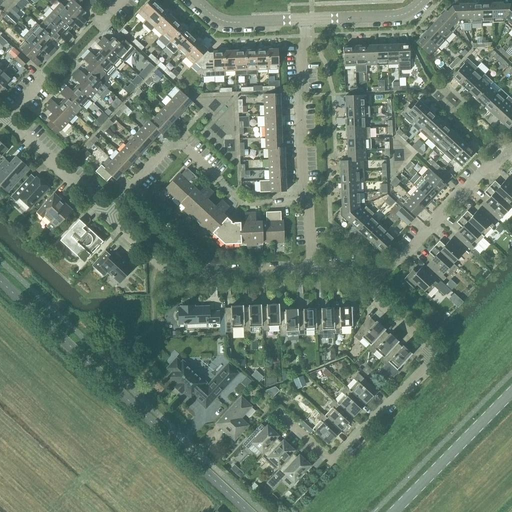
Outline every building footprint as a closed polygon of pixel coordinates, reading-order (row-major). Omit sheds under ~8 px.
[(71,0),(65,8),(83,25),(87,21),(80,16),(85,11),(82,9),(86,4),(81,0),(71,0)] [(147,21),(160,6),(156,2),(155,0),(150,0),(138,13),(147,21)] [(496,1),(491,2),(492,23),(503,22),(510,5),(509,5),(503,5),(503,2),(496,3),(496,1)] [(459,7),(452,7),(460,24),(471,23),(469,2),(465,3),(465,4),(459,4),(459,7)] [(474,2),(469,2),(471,23),(481,23),(480,3),(474,4),(474,2)] [(487,3),(480,3),(481,23),(492,23),(491,2),(487,2),(487,3)] [(60,4),(53,11),(58,15),(70,27),(74,23),(80,29),(83,25),(65,8),(60,4)] [(511,7),(510,5),(503,22),(511,30),(511,28),(511,7)] [(151,32),(155,28),(170,11),(169,10),(164,10),(160,6),(147,21),(143,25),(151,32)] [(14,7),(9,12),(12,15),(13,15),(14,16),(19,11),(14,7)] [(440,14),(437,18),(452,32),(460,24),(452,7),(447,12),(446,11),(441,15),(440,14)] [(53,11),(46,19),(51,23),(69,40),(73,36),(67,30),(70,27),(58,15),(53,11)] [(155,28),(162,35),(176,21),(172,17),(172,12),(170,11),(155,28)] [(9,12),(4,18),(7,21),(13,15),(12,15),(9,12)] [(435,22),(431,27),(445,40),(452,32),(437,18),(434,21),(435,22)] [(46,19),(40,26),(44,30),(52,38),(56,42),(60,38),(66,44),(69,40),(51,23),(46,19)] [(166,47),(169,44),(170,43),(186,26),(185,24),(180,25),(176,21),(162,35),(158,40),(166,47)] [(36,23),(29,30),(32,34),(51,51),(55,47),(48,41),(52,38),(44,30),(40,26),(36,23)] [(169,44),(166,47),(174,55),(178,50),(192,35),(188,31),(187,27),(186,26),(170,43),(169,44)] [(425,30),(422,34),(434,44),(438,48),(445,40),(431,27),(426,31),(425,30)] [(29,30),(22,38),(26,41),(38,53),(41,49),(48,55),(51,51),(32,34),(29,30)] [(420,38),(415,43),(430,56),(438,48),(434,44),(422,34),(419,37),(420,38)] [(192,35),(178,50),(186,57),(202,40),(201,39),(196,39),(192,35)] [(104,37),(100,41),(119,58),(123,62),(135,49),(130,45),(121,36),(117,41),(114,38),(110,43),(104,37)] [(202,40),(186,57),(194,65),(196,63),(203,71),(210,54),(207,51),(208,50),(203,46),(203,42),(202,40)] [(26,41),(18,49),(29,59),(37,66),(41,62),(34,56),(38,53),(26,41)] [(100,41),(97,45),(103,50),(100,54),(112,65),(117,70),(123,62),(119,58),(100,41)] [(393,45),(387,45),(388,65),(398,64),(398,60),(397,43),(393,44),(393,45)] [(402,43),(397,43),(398,60),(398,64),(399,71),(410,70),(409,64),(409,44),(402,44),(402,43)] [(371,46),(365,46),(366,66),(377,65),(376,44),(371,44),(371,46)] [(380,44),(376,44),(377,65),(388,65),(387,45),(381,45),(380,44)] [(343,54),(342,54),(343,59),(344,59),(344,67),(355,66),(355,61),(354,45),(349,45),(349,46),(343,47),(343,54)] [(359,45),(354,45),(355,61),(355,66),(355,72),(366,72),(366,66),(365,46),(359,46),(359,45)] [(12,47),(8,52),(15,59),(19,54),(12,47)] [(257,51),(258,71),(268,70),(267,47),(266,47),(262,50),(257,51)] [(267,47),(268,70),(279,70),(279,50),(273,50),(269,47),(267,47)] [(247,76),(246,48),(244,48),(241,51),(235,51),(236,71),(236,76),(247,76)] [(258,76),(258,71),(257,51),(251,51),(248,48),(246,48),(247,76),(258,76)] [(210,54),(203,71),(201,77),(225,76),(225,72),(224,49),(222,49),(219,52),(213,52),(213,53),(210,54)] [(224,49),(225,72),(236,71),(235,51),(229,52),(226,49),(224,49)] [(90,52),(87,56),(105,73),(109,77),(110,77),(117,70),(112,65),(100,54),(96,58),(90,52)] [(15,59),(23,66),(27,62),(27,61),(19,54),(15,59)] [(87,56),(83,60),(89,65),(86,69),(90,73),(103,85),(103,84),(110,77),(109,77),(105,73),(87,56)] [(464,63),(452,75),(457,80),(456,81),(459,84),(472,70),(476,66),(466,57),(462,61),(464,63)] [(472,70),(459,84),(463,88),(464,87),(468,91),(480,78),(484,74),(476,66),(472,70)] [(6,68),(0,74),(0,90),(3,87),(10,80),(6,75),(9,71),(6,68)] [(442,68),(437,73),(443,77),(447,73),(442,68)] [(156,69),(153,73),(156,76),(159,78),(162,75),(156,69)] [(175,70),(172,73),(169,76),(173,80),(179,74),(175,70)] [(80,71),(77,75),(96,92),(99,95),(106,88),(103,85),(90,73),(87,77),(81,71),(80,71)] [(480,78),(468,91),(472,95),(471,96),(475,99),(488,86),(492,81),(484,74),(480,78)] [(77,75),(74,79),(80,84),(76,88),(89,100),(96,92),(77,75)] [(131,79),(129,81),(136,87),(142,80),(138,76),(137,75),(132,80),(131,79)] [(156,76),(152,80),(153,81),(156,84),(160,79),(159,78),(156,76)] [(488,86),(475,99),(479,102),(480,101),(484,106),(496,93),(500,89),(492,81),(488,86)] [(67,86),(63,90),(82,107),(89,100),(76,88),(73,92),(67,86)] [(125,86),(122,89),(129,95),(131,93),(132,92),(127,87),(125,86)] [(3,87),(0,90),(0,92),(4,96),(8,91),(3,87)] [(496,93),(484,106),(488,110),(487,111),(491,114),(504,101),(508,96),(500,89),(496,93)] [(63,90),(60,94),(66,99),(63,103),(75,115),(82,107),(63,90)] [(192,102),(180,91),(173,99),(185,110),(192,102)] [(279,94),(263,94),(264,105),(280,104),(279,94)] [(345,102),(344,102),(344,107),(362,106),(365,106),(365,95),(345,96),(345,102)] [(504,101),(491,114),(495,118),(496,117),(500,120),(500,121),(511,108),(511,107),(511,99),(508,96),(504,101)] [(116,98),(110,105),(115,110),(122,102),(116,98)] [(166,107),(177,118),(185,110),(173,99),(166,107)] [(410,103),(400,114),(411,125),(415,121),(428,107),(424,104),(423,105),(418,100),(413,106),(410,103)] [(53,101),(49,105),(68,122),(75,115),(63,103),(59,107),(53,101)] [(280,104),(264,105),(264,116),(280,115),(280,104)] [(49,105),(46,109),(52,114),(48,119),(50,121),(46,125),(47,126),(56,134),(60,130),(68,122),(49,105)] [(362,106),(344,107),(344,112),(346,112),(346,118),(363,117),(364,117),(369,117),(369,107),(365,107),(365,106),(362,106)] [(158,115),(170,126),(177,118),(166,107),(158,115)] [(415,121),(411,125),(419,132),(423,128),(435,115),(430,111),(431,110),(428,107),(415,121)] [(500,120),(499,121),(503,125),(503,124),(508,129),(511,124),(511,107),(511,108),(500,121),(500,120)] [(107,109),(103,113),(107,117),(111,112),(107,109)] [(148,120),(150,121),(149,121),(161,132),(161,133),(162,135),(170,126),(158,115),(154,119),(152,116),(148,120)] [(280,115),(264,116),(264,126),(281,126),(280,115)] [(423,128),(419,132),(427,139),(431,135),(444,122),(440,118),(439,119),(435,115),(423,128)] [(346,124),(345,124),(345,129),(363,128),(363,124),(363,118),(363,117),(346,118),(346,124)] [(154,140),(161,133),(161,132),(149,121),(142,129),(154,140)] [(431,135),(427,139),(435,147),(439,143),(451,130),(446,126),(447,125),(444,122),(431,135)] [(281,126),(264,126),(265,137),(281,136),(281,126)] [(363,128),(345,129),(345,134),(346,133),(347,140),(370,139),(369,128),(363,128)] [(107,129),(105,132),(113,140),(116,136),(107,129)] [(135,137),(146,148),(154,140),(142,129),(135,137)] [(439,143),(435,147),(443,154),(447,150),(459,136),(456,133),(455,134),(451,130),(439,143)] [(281,136),(265,137),(265,149),(268,149),(282,149),(282,147),(281,136)] [(447,150),(443,154),(451,161),(453,159),(454,157),(455,157),(466,144),(462,140),(463,139),(459,136),(447,150)] [(127,145),(139,156),(146,148),(135,137),(127,145)] [(347,145),(345,145),(345,150),(364,150),(370,150),(370,139),(347,140),(347,145)] [(454,157),(453,159),(461,166),(466,161),(467,161),(470,158),(470,157),(475,152),(470,148),(471,147),(467,143),(466,144),(455,157),(454,157)] [(120,153),(132,164),(139,156),(127,145),(120,153)] [(282,149),(268,149),(268,159),(284,158),(284,147),(282,147),(282,149)] [(364,150),(345,150),(346,155),(347,155),(347,161),(357,161),(361,161),(365,161),(364,150)] [(87,151),(81,157),(85,160),(90,154),(87,151)] [(112,161),(124,172),(132,164),(120,153),(112,161)] [(5,161),(0,166),(0,183),(8,191),(28,169),(16,158),(9,165),(5,161)] [(284,158),(268,159),(268,170),(285,169),(284,158)] [(124,172),(112,161),(105,169),(102,165),(96,172),(107,182),(112,176),(117,180),(124,172)] [(340,167),(339,167),(339,172),(357,172),(362,172),(361,161),(357,161),(347,161),(340,161),(340,167)] [(428,168),(420,176),(439,193),(442,189),(441,189),(445,184),(432,172),(428,168)] [(188,169),(187,169),(181,175),(180,174),(165,189),(186,208),(184,210),(191,217),(193,215),(202,223),(200,225),(207,232),(209,230),(225,244),(247,244),(247,247),(257,246),(257,243),(285,242),(284,221),(282,221),(281,212),(266,213),(267,222),(256,222),(256,213),(245,213),(246,222),(233,223),(224,214),(230,208),(222,200),(216,207),(208,200),(214,193),(206,186),(200,192),(192,185),(198,179),(188,169)] [(285,169),(268,170),(269,180),(269,181),(285,180),(285,169)] [(444,169),(440,174),(448,181),(451,177),(452,177),(444,169)] [(357,172),(339,172),(339,177),(340,177),(341,183),(357,182),(362,182),(362,172),(357,172)] [(31,174),(10,197),(16,202),(20,198),(31,207),(48,188),(36,177),(35,179),(31,174)] [(420,176),(412,184),(417,188),(430,200),(434,196),(435,197),(439,193),(420,176)] [(494,181),(489,187),(508,204),(508,205),(511,207),(511,205),(511,182),(507,178),(500,186),(494,181)] [(269,180),(259,181),(259,192),(272,192),(286,191),(285,180),(269,181),(269,180)] [(341,189),(339,189),(340,194),(358,193),(357,182),(341,183),(341,189)] [(489,198),(482,205),(496,218),(499,221),(511,207),(508,205),(508,204),(489,187),(484,193),(489,198)] [(417,188),(410,196),(424,209),(427,206),(426,205),(430,200),(417,188)] [(54,193),(36,212),(42,218),(44,216),(50,222),(48,224),(48,226),(51,230),(54,229),(55,228),(56,228),(72,210),(54,193)] [(358,193),(340,194),(340,199),(341,199),(342,206),(358,204),(358,193)] [(410,196),(402,205),(415,217),(419,212),(421,213),(424,209),(410,196)] [(342,211),(340,211),(340,216),(345,220),(346,219),(350,223),(362,210),(358,204),(342,206),(342,211)] [(362,210),(350,223),(354,227),(353,228),(357,231),(369,217),(371,216),(372,214),(365,207),(362,210)] [(401,208),(396,215),(399,218),(405,211),(402,208),(401,208)] [(467,211),(461,216),(480,234),(484,236),(491,228),(496,223),(479,208),(472,216),(467,211)] [(405,211),(399,218),(407,225),(408,224),(409,224),(409,223),(413,219),(405,211)] [(369,217),(357,231),(360,234),(361,234),(366,238),(379,223),(371,216),(369,217)] [(461,227),(454,235),(471,250),(484,236),(480,234),(461,216),(456,222),(461,227)] [(79,220),(60,240),(84,262),(103,242),(79,220)] [(379,223),(366,238),(370,242),(369,243),(373,246),(387,231),(379,223)] [(499,225),(495,230),(499,234),(504,228),(499,225)] [(387,231),(373,246),(376,249),(377,248),(382,253),(386,247),(387,248),(391,244),(390,244),(395,238),(387,231)] [(210,237),(206,242),(213,249),(217,244),(210,237)] [(439,241),(434,246),(453,264),(465,251),(451,238),(444,246),(439,241)] [(434,257),(427,265),(443,280),(448,275),(456,267),(453,264),(434,246),(429,252),(434,257)] [(105,251),(92,266),(104,277),(108,272),(119,283),(133,268),(121,257),(119,259),(112,253),(110,256),(105,251)] [(412,270),(403,280),(414,289),(417,286),(428,295),(435,287),(445,296),(448,293),(449,294),(452,291),(441,281),(423,265),(416,273),(412,270)] [(261,307),(262,331),(269,331),(269,327),(280,326),(280,312),(279,304),(267,305),(267,307),(262,307),(261,307)] [(262,334),(262,331),(261,307),(262,307),(261,305),(249,305),(249,307),(244,308),(243,308),(244,328),(243,328),(244,332),(251,332),(251,334),(262,334)] [(209,327),(219,327),(219,312),(209,312),(209,307),(194,308),(194,306),(181,307),(181,308),(179,308),(179,324),(209,323),(209,327)] [(243,308),(244,308),(243,306),(231,306),(231,308),(225,308),(226,333),(233,333),(233,328),(243,328),(244,328),(243,308)] [(335,330),(334,330),(334,334),(342,334),(341,330),(353,329),(352,307),(340,308),(340,310),(334,310),(335,330)] [(317,331),(316,331),(316,335),(324,335),(323,331),(334,330),(335,330),(334,310),(334,308),(322,309),(322,311),(316,311),(317,331)] [(280,326),(280,337),(287,336),(287,332),(298,332),(298,311),(298,309),(286,310),(286,312),(280,312),(280,326)] [(298,332),(298,336),(305,336),(305,331),(316,331),(317,331),(316,311),(316,309),(304,309),(304,311),(298,311),(298,332)] [(385,331),(387,330),(377,321),(376,323),(371,318),(355,336),(360,341),(363,338),(371,345),(371,346),(385,331)] [(371,346),(371,345),(368,349),(373,353),(376,350),(384,358),(398,343),(400,342),(391,333),(389,335),(385,331),(371,346)] [(384,358),(381,361),(386,366),(389,362),(398,370),(413,354),(404,346),(402,347),(398,343),(384,358)] [(207,404),(237,373),(228,365),(213,380),(214,381),(207,388),(203,384),(204,382),(182,362),(179,366),(174,361),(168,368),(173,372),(169,377),(176,384),(175,386),(181,392),(183,390),(191,397),(195,393),(207,404)] [(326,369),(322,373),(327,378),(331,374),(326,369)] [(256,370),(251,375),(258,382),(263,377),(256,370)] [(373,370),(368,375),(371,378),(376,373),(373,370)] [(364,404),(365,405),(374,396),(372,395),(376,390),(359,374),(354,379),(357,382),(349,390),(364,404)] [(293,380),(297,389),(306,385),(302,376),(293,380)] [(240,383),(245,387),(251,381),(246,377),(240,383)] [(265,388),(276,384),(276,379),(265,379),(265,388)] [(275,387),(265,391),(272,398),(279,391),(275,387)] [(349,390),(346,387),(341,392),(344,395),(337,403),(351,417),(353,418),(361,409),(360,408),(364,404),(349,390)] [(225,432),(234,440),(248,425),(240,418),(251,407),(241,397),(217,424),(222,429),(223,428),(225,430),(225,431),(225,432)] [(337,403),(334,400),(329,405),(332,408),(325,416),(324,416),(339,430),(340,432),(349,423),(347,421),(351,417),(337,403)] [(324,416),(325,416),(321,413),(316,419),(320,421),(312,430),(328,445),(336,436),(335,434),(339,430),(324,416)] [(300,424),(310,434),(313,431),(303,422),(300,424)] [(257,457),(262,452),(277,436),(270,429),(268,431),(261,424),(245,441),(251,447),(249,449),(257,457)] [(275,470),(293,450),(286,444),(284,446),(277,439),(261,456),(275,470)] [(309,465),(308,465),(302,459),(300,460),(293,454),(265,483),(273,490),(282,480),(280,479),(286,474),(294,481),(309,465)] [(234,465),(230,469),(240,478),(243,473),(234,465)] [(254,484),(250,488),(255,493),(259,489),(254,484)]
